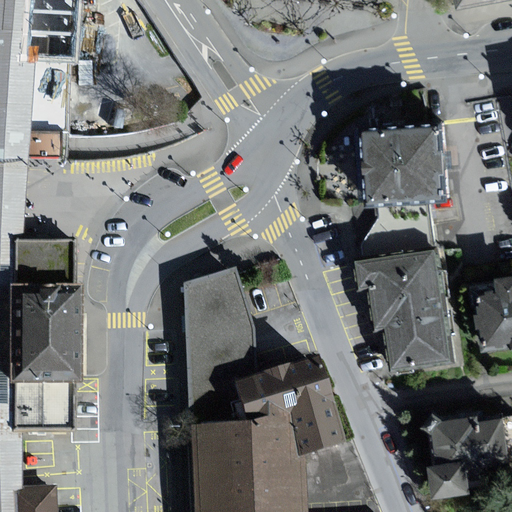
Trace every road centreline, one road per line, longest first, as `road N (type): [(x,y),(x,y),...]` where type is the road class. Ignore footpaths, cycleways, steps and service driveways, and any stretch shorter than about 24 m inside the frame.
road 1 (residential): [(355,400),(266,167)]
road 2 (residential): [(266,167),(213,181),(139,232),(122,259),(125,320)]
road 3 (residential): [(299,111),(360,69),(511,48)]
road 4 (residential): [(125,320),(143,278),(247,210),(266,167)]
road 5 (residential): [(163,0),(205,75),(270,158)]
road 6 (residential): [(121,511),(125,320)]
road 7 (residential): [(299,111),(253,84),(184,0)]
road 8 (residential): [(355,400),(511,381)]
road 9 (residential): [(399,511),(355,400)]
